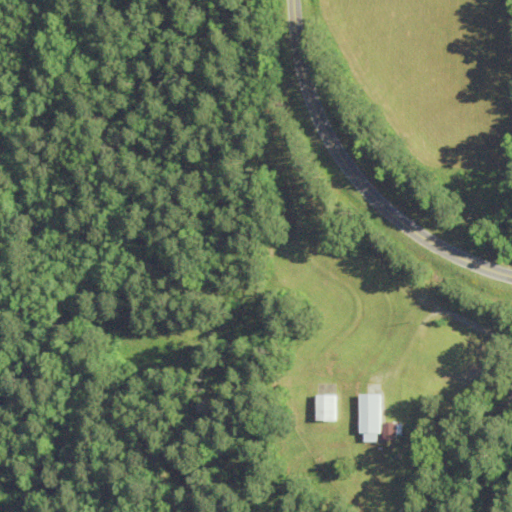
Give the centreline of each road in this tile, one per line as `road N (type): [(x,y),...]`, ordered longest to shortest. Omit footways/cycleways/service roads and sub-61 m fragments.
road 1 (residential): [(511,276),(451,253),(372,194),(316,104),(294,0)]
road 2 (residential): [(511,395),(446,511)]
